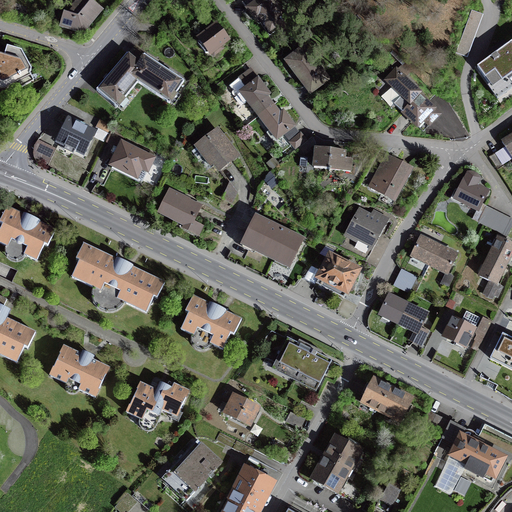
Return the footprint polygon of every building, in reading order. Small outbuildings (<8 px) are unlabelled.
[(64,15),(60,26),(83,32),(101,10),(89,0),(82,0),(69,16),(64,15)] [(286,36),(292,31),(268,0),(245,0),(242,3),(252,16),(256,13),(270,31),(275,27),(280,34),(283,32),(286,36)] [(467,58),(483,15),(472,10),(456,53),(467,58)] [(205,53),(207,53),(209,52),(210,54),(215,50),(218,53),(223,49),(221,45),(228,40),(216,25),(199,39),(200,40),(198,42),(198,44),(205,53)] [(511,88),(511,83),(510,81),(511,79),(511,42),(477,67),(490,85),(488,86),(497,99),(511,88)] [(0,87),(3,88),(30,74),(31,69),(23,54),(16,52),(17,49),(7,46),(4,56),(0,54),(0,87)] [(304,47),(286,61),(293,70),(295,69),(301,76),(299,78),(310,93),(328,80),(304,47)] [(184,81),(144,55),(142,58),(137,54),(134,59),(127,54),(113,71),(96,90),(117,108),(137,83),(169,104),(184,81)] [(246,88),(240,92),(258,116),(276,102),(251,69),(238,78),(246,88)] [(394,104),(403,112),(419,95),(421,93),(396,70),(386,81),(402,96),(394,104)] [(427,103),(419,95),(403,112),(420,128),(425,129),(439,114),(427,103)] [(295,126),(276,102),(258,116),(285,150),(292,145),(295,149),(306,140),(301,134),(299,135),(294,127),(295,126)] [(96,127),(109,134),(113,126),(99,119),(96,127)] [(82,127),(68,120),(58,142),(83,154),(94,133),(82,127)] [(124,137),(112,131),(106,143),(118,149),(124,137)] [(219,170),(237,156),(228,144),(232,141),(230,139),(226,133),(222,136),(218,131),(196,147),(204,157),(207,155),(213,162),(219,170)] [(511,132),(501,140),(505,146),(511,157),(511,132)] [(36,143),(35,146),(34,156),(49,163),(54,152),(36,143)] [(153,160),(122,144),(111,165),(136,178),(142,181),(153,160)] [(511,157),(505,146),(496,152),(504,164),(511,158),(511,157)] [(351,160),(344,159),(345,152),(316,149),(314,167),(350,171),(351,160)] [(496,152),(489,156),(498,170),(505,165),(504,164),(496,152)] [(210,164),(213,162),(207,155),(204,157),(210,164)] [(300,166),(307,167),(308,158),(301,157),(300,166)] [(372,187),(394,199),(404,180),(410,169),(388,157),(382,167),(372,186),(372,187)] [(478,179),(468,174),(465,180),(464,180),(457,192),(457,193),(454,198),(479,210),(482,205),(488,192),(475,186),(478,179)] [(224,199),(232,203),(237,192),(230,184),(224,199)] [(198,235),(202,227),(192,221),(199,207),(170,191),(160,212),(177,220),(189,227),(188,230),(198,235)] [(474,220),(478,222),(485,207),(482,205),(479,210),(474,220)] [(486,225),(493,211),(485,207),(478,222),(486,225)] [(37,261),(44,245),(48,246),(55,231),(36,221),(7,208),(0,221),(0,223),(3,225),(0,230),(0,243),(6,246),(26,256),(37,261)] [(500,214),(493,211),(486,225),(493,229),(500,214)] [(357,249),(363,252),(367,251),(369,247),(370,247),(382,224),(360,212),(348,235),(358,241),(356,245),(357,249)] [(507,218),(500,214),(493,229),(500,232),(507,218)] [(267,256),(289,267),(302,240),(256,218),(243,244),(267,256)] [(500,232),(503,234),(507,236),(511,226),(511,220),(507,218),(500,232)] [(511,244),(505,241),(507,236),(503,234),(501,239),(499,238),(489,257),(506,266),(511,253),(511,244)] [(412,256),(430,265),(439,247),(421,238),(412,256)] [(146,313),(154,297),(157,299),(165,283),(127,265),(83,244),(76,260),(79,262),(72,277),(93,288),(125,303),(146,313)] [(26,256),(6,246),(5,252),(6,255),(7,258),(11,261),(15,262),(20,261),(24,259),(26,256)] [(457,256),(439,247),(430,265),(447,273),(448,274),(448,273),(457,256)] [(330,290),(344,298),(358,271),(330,256),(322,271),(316,283),(330,290)] [(497,284),(506,266),(489,257),(479,276),(491,282),(484,294),(486,295),(485,296),(491,299),(493,296),(497,298),(501,288),(498,287),(497,284)] [(304,279),(315,285),(316,283),(322,271),(311,265),(304,279)] [(398,278),(413,285),(416,278),(402,270),(398,278)] [(448,274),(447,273),(442,284),(448,286),(452,276),(448,273),(448,274)] [(405,299),(413,285),(398,278),(391,292),(405,299)] [(125,303),(93,288),(92,293),(92,298),(94,303),(97,308),(101,311),(107,312),(112,312),(117,311),(122,307),(125,303)] [(0,354),(17,363),(24,347),(28,349),(36,331),(7,317),(11,309),(4,306),(7,299),(0,295),(0,354)] [(389,296),(380,314),(399,323),(408,305),(389,296)] [(234,336),(241,320),(221,310),(193,297),(185,312),(189,314),(181,330),(223,350),(231,334),(234,336)] [(446,306),(452,309),(454,303),(448,300),(446,306)] [(408,305),(399,323),(407,328),(418,333),(413,342),(420,346),(427,331),(421,328),(427,315),(408,305)] [(444,337),(465,347),(471,336),(480,318),(466,311),(461,323),(453,319),(444,337)] [(484,318),(476,333),(478,333),(476,338),(477,338),(472,348),(476,350),(491,322),(484,318)] [(511,338),(503,334),(490,359),(511,369),(511,338)] [(212,344),(192,335),(191,341),(192,345),(194,348),(197,350),(201,351),(205,351),(208,349),(212,344)] [(311,355),(297,347),(299,344),(287,338),(274,365),(318,387),(332,361),(322,355),(313,351),(311,355)] [(64,347),(50,376),(66,384),(79,390),(95,397),(109,368),(92,360),(93,358),(82,353),(81,355),(64,347)] [(361,402),(401,422),(413,399),(395,390),(373,379),(361,402)] [(157,391),(141,383),(127,413),(148,423),(152,413),(158,416),(161,410),(177,417),(189,391),(169,382),(166,388),(160,384),(157,391)] [(79,390),(66,384),(66,390),(69,393),(75,393),(79,390)] [(234,395),(229,404),(233,406),(228,415),(249,425),(258,407),(234,395)] [(442,437),(443,437),(449,424),(450,423),(428,412),(421,426),(442,437)] [(155,427),(160,417),(158,416),(152,413),(148,423),(140,419),(139,422),(140,426),(143,430),(147,431),(150,431),(155,427)] [(286,422),(300,429),(302,424),(304,420),(291,413),(286,422)] [(449,424),(443,437),(456,444),(461,435),(462,433),(460,430),(449,424)] [(461,435),(456,444),(451,455),(467,464),(465,469),(492,482),(504,458),(482,447),(484,442),(475,436),(474,435),(465,430),(464,432),(463,431),(462,433),(461,435)] [(355,504),(363,490),(344,479),(361,449),(337,436),(324,458),(312,480),(355,504)] [(166,474),(177,484),(173,489),(176,492),(181,487),(191,496),(204,482),(221,463),(197,440),(166,474)] [(467,464),(451,455),(450,455),(434,487),(451,495),(465,469),(467,464)] [(399,467),(389,486),(385,484),(382,490),(385,492),(376,507),(385,511),(387,511),(410,473),(399,467)] [(253,511),(269,481),(244,468),(228,499),(233,502),(227,511),(253,511)] [(128,511),(137,502),(128,493),(115,507),(119,511),(128,511)]
